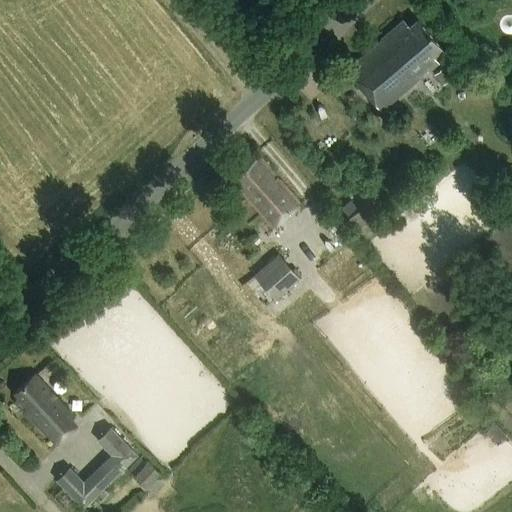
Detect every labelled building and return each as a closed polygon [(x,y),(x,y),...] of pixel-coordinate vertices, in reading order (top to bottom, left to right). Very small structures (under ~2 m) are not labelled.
[(441,50),(417,21),(408,28),(403,22),(344,71),(380,113),(437,64),(432,57),(441,50)] [(443,87),(452,80),(443,70),(435,77),(443,87)] [(276,177),(258,156),(234,176),(240,182),(234,187),(271,229),(299,204),(276,178),(276,177)] [(349,201),(340,209),(348,218),(357,210),(349,201)] [(278,254),(253,276),(275,301),(300,279),(278,254)] [(27,413),(55,445),(78,424),(34,375),(14,394),(18,399),(14,402),(25,415),(27,413)] [(486,429),(498,442),(505,435),(493,422),(486,429)] [(69,467),(55,481),(83,509),(137,455),(110,427),(96,441),(110,455),(83,482),(69,467)] [(147,462),(133,477),(145,488),(159,473),(147,462)]
